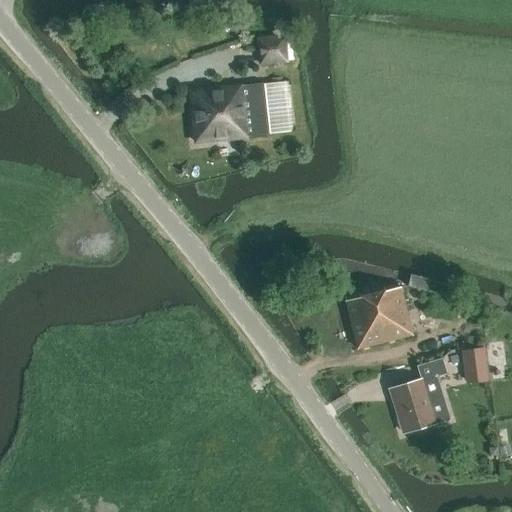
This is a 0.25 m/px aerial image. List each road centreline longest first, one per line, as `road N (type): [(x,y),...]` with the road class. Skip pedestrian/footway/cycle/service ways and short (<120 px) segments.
road 1 (tertiary): [(393,511),(0,20)]
road 2 (track): [(189,255),(236,229),(330,213),(511,262)]
